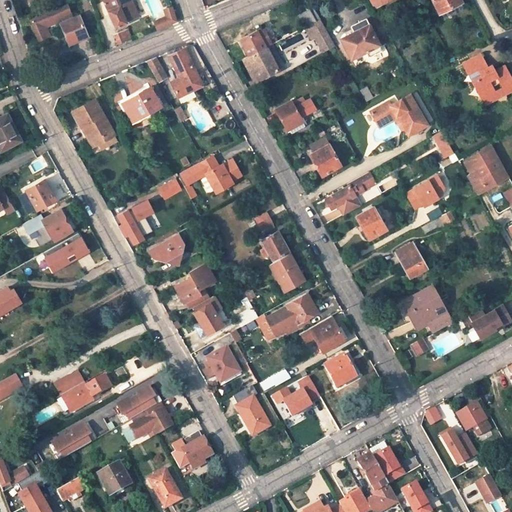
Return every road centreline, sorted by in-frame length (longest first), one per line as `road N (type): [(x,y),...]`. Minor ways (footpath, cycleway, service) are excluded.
road 1 (unclassified): [(34,96),(140,296),(256,489)]
road 2 (unclassified): [(197,26),(353,289),(408,405)]
road 3 (unclassified): [(34,96),(197,26)]
road 4 (unclassified): [(256,489),(408,405)]
